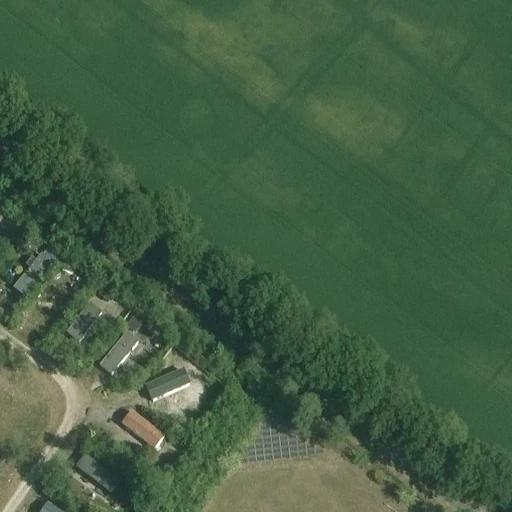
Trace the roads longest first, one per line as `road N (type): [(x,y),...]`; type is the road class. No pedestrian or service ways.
road 1 (unclassified): [(466,511),(0,152)]
road 2 (track): [(13,511),(71,425),(73,407),(59,376),(0,331)]
